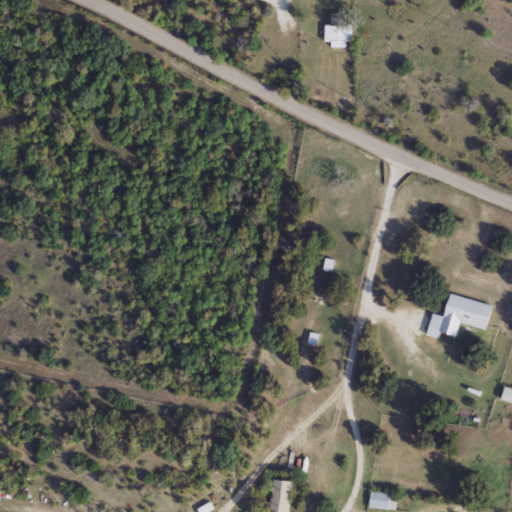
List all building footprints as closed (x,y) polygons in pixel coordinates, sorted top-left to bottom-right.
[(323,45),(323,25),(329,25),(329,13),(348,13),(348,45),(323,45)] [(437,333),(447,295),(490,307),(484,331),(457,324),(454,338),(437,333)] [(511,404),(499,400),(502,387),(511,389),(511,404)] [(266,511),(272,481),(293,484),(287,511),(266,511)] [(397,496),(395,511),(368,508),(370,493),(397,496)]
